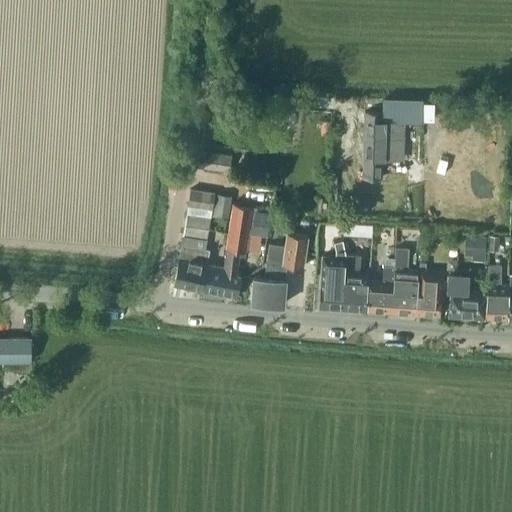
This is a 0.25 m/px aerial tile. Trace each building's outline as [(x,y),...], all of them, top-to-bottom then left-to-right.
[(384,99),(384,112),(384,118),(384,120),(402,120),(423,120),(423,100),(384,99)] [(229,112),(229,109),(206,106),(203,125),(226,129),(227,126),(229,112)] [(365,111),(363,163),(383,164),(383,158),(401,159),(402,120),(384,120),(384,118),(384,112),(365,111)] [(238,114),(229,112),(227,126),(236,128),(238,114)] [(229,171),(231,155),(199,150),(197,166),(229,171)] [(214,192),(190,188),(188,204),(212,208),(214,192)] [(214,216),(229,218),(232,196),(217,194),(214,216)] [(263,232),(267,209),(253,206),(233,202),(226,246),(223,267),(205,263),(201,289),(236,296),(239,273),(234,273),(235,268),(237,268),(239,256),(245,257),(246,249),(249,231),(263,232)] [(206,238),(212,208),(188,204),(183,234),(206,238)] [(285,278),(284,278),(286,264),(302,266),(307,234),(286,231),(284,245),(268,242),(264,277),(254,275),(251,301),(283,304),(285,278)] [(183,234),(181,243),(205,248),(206,238),(183,234)] [(486,235),(465,234),(463,255),(472,255),(471,260),(484,261),(486,235)] [(500,235),(491,234),(490,248),(499,248),(500,235)] [(325,262),(323,276),(320,276),(318,307),(342,308),(345,253),(343,241),(329,240),(327,262),(325,262)] [(173,283),(201,289),(205,263),(208,249),(205,248),(181,243),(179,256),(178,256),(173,283)] [(394,261),(393,284),(390,312),(415,313),(418,286),(419,271),(408,271),(409,247),(395,246),(394,258),(394,261)] [(342,308),(365,310),(368,274),(356,273),(356,269),(359,266),(360,254),(345,253),(342,308)] [(384,257),(384,264),(383,264),(382,281),(368,280),(366,310),(390,312),(393,284),(394,261),(394,258),(384,257)] [(419,261),(419,271),(418,286),(415,313),(439,315),(441,295),(443,272),(425,271),(425,262),(419,261)] [(508,285),(501,285),(501,263),(488,263),(487,285),(486,295),(484,317),(489,318),(508,319),(509,292),(508,292),(508,285)] [(447,272),(447,279),(446,292),(450,292),(448,315),(484,317),(486,295),(467,293),(469,273),(447,272)] [(31,337),(0,337),(0,360),(32,360),(31,337)]
